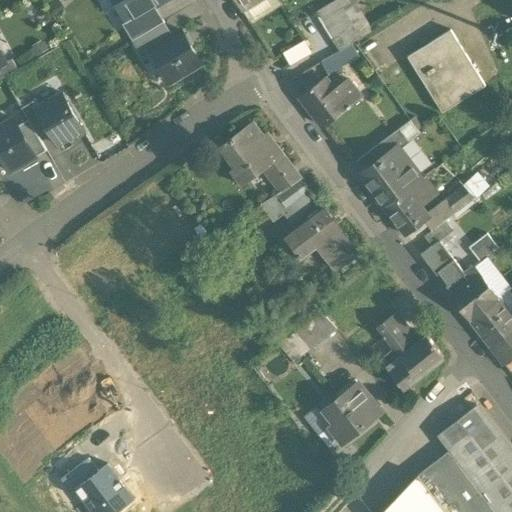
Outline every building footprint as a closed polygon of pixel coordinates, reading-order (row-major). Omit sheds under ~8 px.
[(112,0),(126,22),(127,23),(154,7),(166,0),(112,0)] [(234,0),(240,8),(253,0),(234,0)] [(338,0),(333,0),(316,11),(332,36),(353,24),(345,11),(338,0)] [(374,29),(357,3),(345,11),(353,24),(360,35),(362,38),(374,29)] [(154,7),(127,23),(126,22),(122,25),(132,41),(163,22),(154,7)] [(163,22),(132,41),(140,54),(149,49),(149,48),(171,36),(163,22)] [(353,24),(332,36),(339,47),(360,35),(353,24)] [(201,65),(180,30),(171,36),(149,49),(170,83),(201,65)] [(496,30),(490,32),(492,38),(498,35),(496,30)] [(449,31),(406,59),(443,114),(485,86),(449,31)] [(301,38),(282,52),(290,62),(309,50),(301,38)] [(351,45),(321,63),(330,75),(358,54),(351,45)] [(4,64),(0,66),(0,80),(17,70),(11,60),(4,64)] [(347,80),(333,90),(324,79),(299,98),(322,127),(361,98),(347,80)] [(61,94),(35,108),(57,146),(69,138),(70,140),(74,140),(82,136),(83,132),(61,94)] [(35,158),(13,119),(0,126),(0,156),(9,172),(16,169),(16,168),(22,165),(35,158)] [(277,160),(250,124),(222,145),(238,165),(231,170),(243,186),(263,170),(277,160)] [(399,130),(372,150),(381,163),(398,150),(400,152),(410,144),(399,130)] [(400,152),(398,150),(381,163),(361,178),(384,208),(409,190),(422,181),(400,152)] [(277,160),(263,170),(273,184),(276,183),(283,191),(299,181),(282,156),(277,160)] [(283,191),(277,195),(286,208),(308,193),(299,181),(283,191)] [(463,188),(446,200),(455,212),(474,198),(463,188)] [(429,217),(409,190),(384,208),(405,236),(429,217)] [(277,195),(260,205),(272,222),(283,214),(296,231),(322,213),(308,193),(286,208),(277,195)] [(352,247),(325,210),(322,213),(296,231),(286,239),(298,255),(323,236),(338,257),(352,247)] [(452,231),(444,221),(423,237),(431,246),(439,240),(440,241),(452,231)] [(486,233),(468,247),(480,262),(497,248),(486,233)] [(431,246),(420,255),(436,276),(438,275),(447,285),(463,273),(440,241),(439,240),(431,246)] [(498,298),(473,266),(447,285),(445,287),(470,320),(498,298)] [(511,374),(511,316),(498,298),(470,320),(511,375),(511,374)] [(396,314),(378,329),(386,339),(398,329),(404,324),(396,314)] [(310,319),(278,343),(292,362),(324,338),(310,319)] [(413,349),(398,329),(386,339),(394,349),(380,360),(403,390),(417,379),(417,380),(444,359),(427,338),(413,349)] [(65,359),(37,380),(49,395),(77,374),(65,359)] [(79,373),(77,374),(49,395),(38,404),(66,441),(107,411),(79,373)] [(372,404),(357,385),(328,408),(337,420),(331,425),(344,441),(374,418),(366,408),(372,404)] [(511,511),(511,452),(476,405),(438,434),(451,449),(417,475),(381,511),(511,511)] [(89,459),(60,480),(70,493),(74,490),(99,472),(89,459)] [(107,466),(99,472),(74,490),(90,511),(119,511),(134,501),(107,466)]
